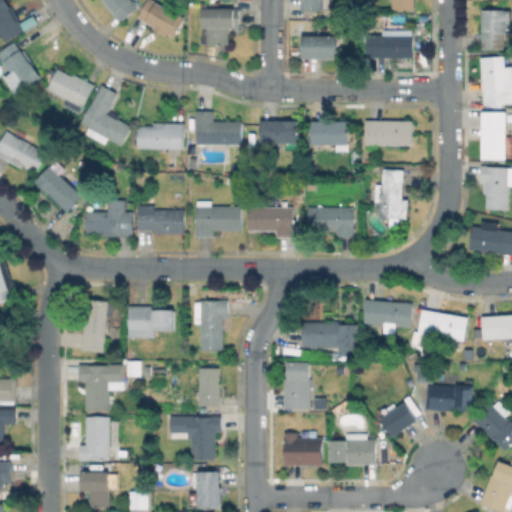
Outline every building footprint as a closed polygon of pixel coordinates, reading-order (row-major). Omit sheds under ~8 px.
[(0,0),(8,0),(26,29),(6,41),(0,30),(0,0)] [(132,0),(138,7),(121,21),(104,0),(132,0)] [(153,0),(186,18),(175,36),(168,32),(166,34),(156,28),(156,26),(140,16),(148,0),(153,0)] [(330,0),(330,9),(325,9),(325,10),(303,10),(303,0),(330,0)] [(415,0),(416,8),(394,8),(394,0),(415,0)] [(239,8),(239,26),(231,26),(231,32),(230,31),(229,43),(209,43),(209,27),(201,27),(202,7),(239,8)] [(511,9),(511,32),(506,31),(506,48),(483,48),(484,8),(511,9)] [(414,29),(414,56),(368,55),(369,34),(385,34),(385,29),(414,29)] [(339,35),(339,57),(304,57),(304,35),(339,35)] [(0,52),(15,41),(31,63),(33,62),(42,76),(14,96),(5,82),(15,75),(0,54),(0,52)] [(506,56),(507,66),(511,65),(511,101),(485,103),(483,57),(506,56)] [(59,68),(73,75),(74,73),(96,84),(84,106),(83,105),(80,112),(65,104),(68,98),(49,88),(59,68)] [(128,135),(132,137),(127,146),(123,143),(122,144),(109,136),(106,143),(88,132),(91,126),(83,121),(104,83),(119,92),(112,103),(114,104),(111,109),(121,115),(119,118),(132,126),(128,135)] [(243,120),(242,144),(198,143),(198,122),(197,122),(197,110),(215,110),(215,120),(243,120)] [(508,110),(507,157),(483,157),(483,110),(508,110)] [(413,120),(413,143),(367,143),(367,119),(413,120)] [(299,123),(299,149),(288,149),(287,142),(263,142),(263,120),(300,120),(300,123),(299,123)] [(350,120),(350,150),(340,150),(340,144),(314,144),(314,120),(350,120)] [(186,122),(185,148),(139,147),(140,125),(154,125),(155,121),(186,122)] [(27,132),(23,138),(49,153),(38,172),(24,164),(22,166),(0,154),(0,144),(8,130),(14,133),(18,127),(27,132)] [(84,194),(68,211),(48,192),(49,191),(38,180),(53,165),(84,194)] [(511,166),(510,208),(487,207),(488,192),(484,192),(485,181),(481,181),(481,165),(511,166)] [(410,199),(409,217),(382,216),(383,208),(377,208),(378,200),(383,200),(385,168),(406,169),(404,198),(410,199)] [(127,199),(127,210),(135,210),(134,235),(104,235),(104,233),(88,232),(89,210),(103,210),(103,199),(127,199)] [(242,205),(242,229),(214,229),(214,236),(196,235),(196,226),(197,226),(198,200),(212,200),(212,205),(242,205)] [(186,209),(186,232),(157,233),(157,228),(140,228),(140,205),(156,205),(156,209),(186,209)] [(295,226),(295,235),(278,235),(278,229),(250,230),(250,206),(293,206),(294,226),(295,226)] [(355,207),(354,234),(338,234),(338,230),(310,229),(311,206),(355,207)] [(511,229),(511,253),(472,248),(475,225),(511,229)] [(14,297),(0,300),(0,257),(6,256),(15,285),(10,286),(14,297)] [(110,300),(104,351),(83,348),(89,298),(110,300)] [(414,302),(412,325),(366,321),(368,298),(414,302)] [(229,299),(229,317),(223,317),(223,349),(201,349),(201,299),(229,299)] [(176,309),(176,330),(155,329),(154,336),(146,336),(146,337),(131,337),(132,330),(129,329),(130,305),(159,306),(159,308),(176,309)] [(470,316),(465,340),(420,332),(424,308),(470,316)] [(8,342),(8,354),(0,354),(0,312),(10,312),(10,342),(8,342)] [(511,337),(485,339),(483,316),(511,313),(511,337)] [(343,321),(343,323),(361,323),(360,355),(341,355),(341,345),(304,345),(304,321),(343,321)] [(129,371),(129,357),(142,357),(141,371),(129,371)] [(310,361),(310,377),(312,377),(312,408),(285,407),(286,377),(288,378),(289,360),(310,361)] [(127,363),(126,388),(111,388),(111,393),(120,393),(120,409),(87,409),(87,382),(80,381),(80,363),(127,363)] [(414,382),(431,382),(432,364),(415,363),(414,382)] [(221,366),(220,382),(222,382),(221,404),(201,404),(201,366),(221,366)] [(18,378),(18,399),(16,399),(15,402),(0,402),(0,369),(1,370),(1,377),(18,378)] [(429,383),(457,385),(458,383),(476,385),(473,410),(458,408),(457,411),(427,408),(429,383)] [(492,400),(496,404),(500,400),(510,411),(507,415),(511,420),(511,444),(508,449),(497,438),(496,439),(474,417),(492,400)] [(407,401),(419,419),(394,436),(382,417),(391,412),(388,407),(396,402),(398,407),(407,401)] [(0,408),(16,408),(17,423),(6,423),(6,434),(5,434),(5,449),(0,449),(0,408)] [(223,415),(223,431),(217,431),(217,458),(193,458),(193,437),(172,437),(172,415),(223,415)] [(111,416),(111,444),(120,444),(120,458),(90,458),(90,459),(81,459),(81,443),(87,443),(87,416),(111,416)] [(324,437),(324,464),(287,464),(286,431),(299,431),(299,437),(324,437)] [(377,438),(377,463),(349,464),(349,461),(332,461),(331,440),(347,439),(348,433),(368,433),(369,438),(377,438)] [(511,492),(507,505),(511,507),(509,511),(482,501),(493,473),(495,474),(501,460),(510,464),(511,459),(511,492)] [(0,461),(13,461),(13,481),(5,481),(4,489),(0,489),(0,461)] [(110,463),(110,471),(119,471),(119,488),(112,488),(112,507),(91,506),(91,490),(81,490),(82,470),(89,470),(89,463),(110,463)] [(222,470),(222,486),(223,486),(224,506),(200,506),(199,485),(194,485),(194,470),(222,470)] [(151,490),(151,508),(132,509),(132,490),(151,490)]
